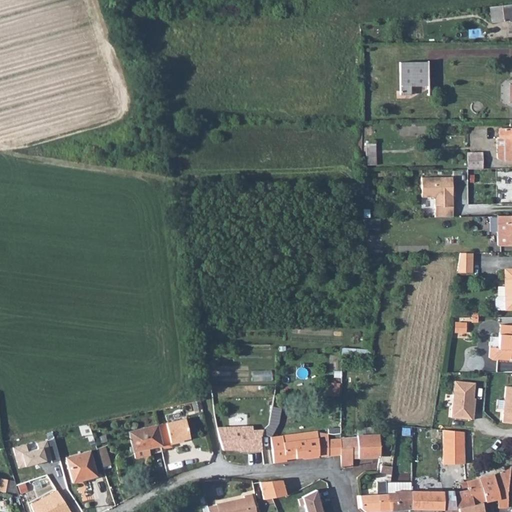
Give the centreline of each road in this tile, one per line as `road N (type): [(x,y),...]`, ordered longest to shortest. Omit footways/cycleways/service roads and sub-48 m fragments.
road 1 (track): [(128,0),(167,106),(204,394),(226,470)]
road 2 (residential): [(347,511),(337,480),(324,473),(226,470),(196,475),(127,511)]
